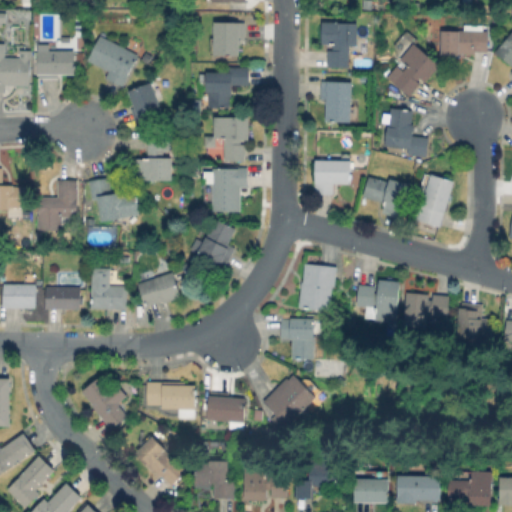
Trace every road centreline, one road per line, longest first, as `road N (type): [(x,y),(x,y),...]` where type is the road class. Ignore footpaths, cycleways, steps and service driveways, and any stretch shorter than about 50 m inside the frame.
road 1 (residential): [(279,217),(257,278),(217,324),(136,347),(0,343)]
road 2 (residential): [(511,279),(279,217)]
road 3 (residential): [(279,217),(283,0)]
road 4 (residential): [(41,344),(42,389),(56,422),(143,511)]
road 5 (residential): [(468,267),(475,250),(473,113)]
